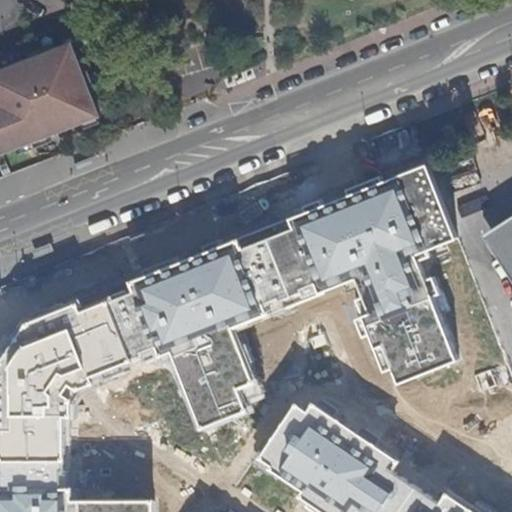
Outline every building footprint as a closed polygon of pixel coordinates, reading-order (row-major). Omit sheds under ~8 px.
[(0,157),(103,117),(75,45),(0,74),(0,101),(2,107),(7,105),(13,119),(0,124),(0,157)] [(0,124),(13,119),(7,105),(2,107),(0,107),(0,124)] [(417,124),(428,153),(465,138),(454,109),(417,124)] [(74,416),(74,400),(67,393),(73,383),(82,389),(97,383),(94,376),(145,356),(147,361),(174,350),(205,430),(250,413),(241,388),(257,382),(235,326),(358,277),(373,313),(367,316),(379,347),(386,344),(402,385),(461,362),(418,253),(457,238),(428,164),(132,281),(136,291),(84,311),(80,302),(29,322),(0,367),(0,432),(1,433),(1,462),(6,462),(6,487),(0,487),(0,511),(155,511),(156,499),(74,498),(74,485),(64,485),(64,470),(68,470),(68,416),(74,416)] [(489,249),(511,234),(511,221),(483,240),(489,249)] [(511,234),(489,249),(511,284),(511,234)] [(481,511),(449,491),(443,500),(397,470),(404,459),(316,402),(311,410),(297,401),(259,459),(307,490),(302,497),(324,511),(481,511)]
